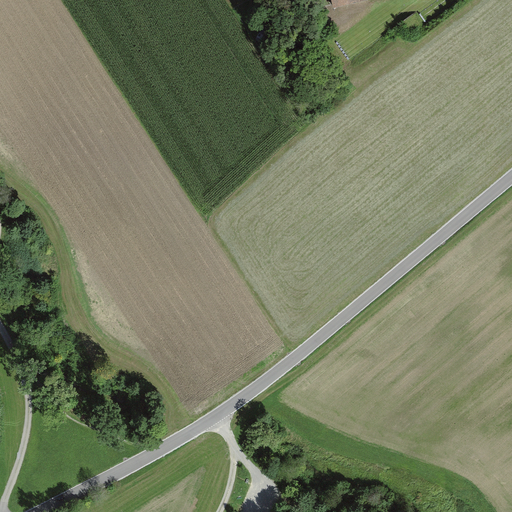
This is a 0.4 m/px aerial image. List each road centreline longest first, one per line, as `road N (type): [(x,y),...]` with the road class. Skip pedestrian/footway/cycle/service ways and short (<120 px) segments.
road 1 (unclassified): [(511,177),(220,417),(35,511)]
road 2 (track): [(0,323),(28,400),(28,433),(3,511)]
